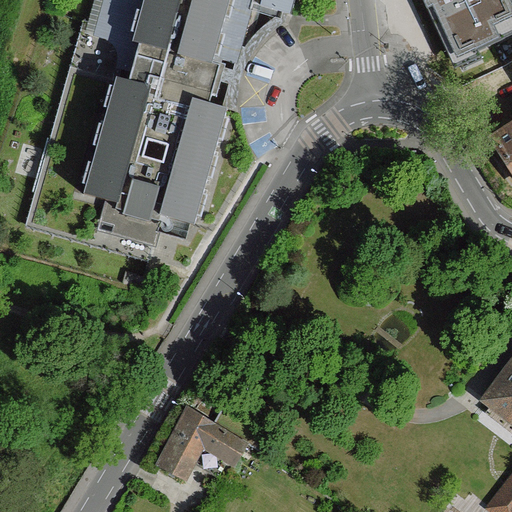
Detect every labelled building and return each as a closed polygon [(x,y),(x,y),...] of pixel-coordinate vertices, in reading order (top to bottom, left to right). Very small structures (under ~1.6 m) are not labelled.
[(40,145),(26,193),(33,195),(24,228),(138,260),(136,264),(138,265),(150,219),(183,228),(216,112),(198,107),(211,62),(225,66),(243,0),(251,0),(249,8),(280,17),(284,0),(102,0),(93,36),(75,31),(43,146),(40,145)] [(432,0),(459,58),(511,34),(511,4),(510,0),(432,0)] [(511,130),(498,139),(511,160),(511,130)] [(511,358),(485,395),(511,415),(511,358)] [(217,417),(214,423),(237,436),(248,416),(229,405),(221,419),(217,417)] [(186,407),(156,460),(182,475),(200,443),(231,461),(243,440),(237,436),(214,423),(186,407)] [(511,511),(511,476),(489,506),(497,511),(511,511)]
